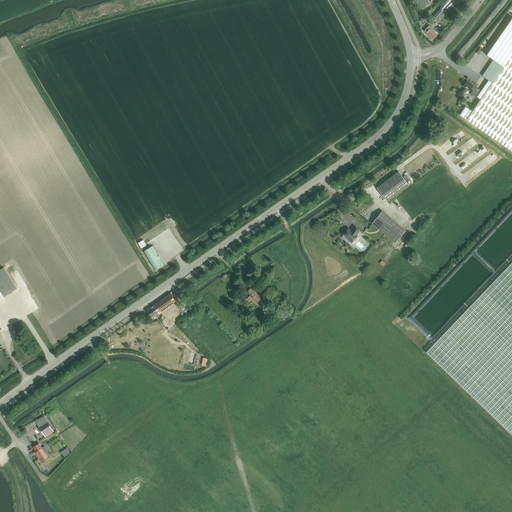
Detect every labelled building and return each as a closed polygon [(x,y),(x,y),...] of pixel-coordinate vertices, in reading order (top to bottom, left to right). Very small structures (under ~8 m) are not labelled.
[(413,0),(419,10),(430,4),(427,0),(413,0)] [(446,0),(440,8),(441,9),(444,12),(445,13),(456,0),(446,0)] [(436,21),(444,12),(441,9),(433,18),(436,21)] [(480,99),(480,100),(475,107),(472,111),(465,106),(460,115),(511,151),(511,18),(497,40),(487,55),(493,60),(482,76),(488,80),(483,87),(488,91),(493,94),(489,101),(484,97),(482,100),(480,99)] [(428,27),(424,31),(433,40),(438,34),(434,30),(429,25),(428,27)] [(471,89),(473,90),(470,94),(480,100),(480,99),(482,100),(484,97),(489,101),(493,94),(488,91),(483,87),(481,91),(474,86),(474,85),(467,81),(465,83),(464,83),(463,85),(463,86),(470,91),(471,89)] [(473,138),(459,148),(463,154),(477,144),(473,138)] [(478,149),(482,155),(487,151),(483,145),(478,149)] [(439,168),(397,197),(411,218),(453,189),(439,168)] [(398,171),(377,188),(387,201),(409,185),(398,171)] [(372,224),(384,234),(395,243),(406,230),(382,211),(372,224)] [(356,235),(360,230),(355,226),(352,229),(353,229),(352,231),(348,228),(343,235),(348,239),(347,239),(351,243),(357,236),(356,235)] [(141,248),(147,245),(144,239),(138,242),(141,248)] [(153,246),(143,251),(154,270),(164,265),(153,246)] [(511,262),(426,352),(511,434),(511,262)] [(3,267),(0,269),(0,290),(4,297),(16,289),(3,267)] [(186,283),(178,289),(181,293),(189,288),(186,283)] [(251,300),(255,304),(260,309),(266,303),(251,288),(247,292),(250,295),(246,299),(249,302),(251,300)] [(154,306),(147,310),(151,317),(158,312),(160,314),(176,302),(170,293),(153,305),(154,306)] [(203,357),(201,365),(207,366),(209,358),(203,357)] [(48,423),(39,428),(45,437),(53,431),(48,423)] [(49,458),(39,443),(33,447),(36,451),(34,452),(42,463),(49,458)]
